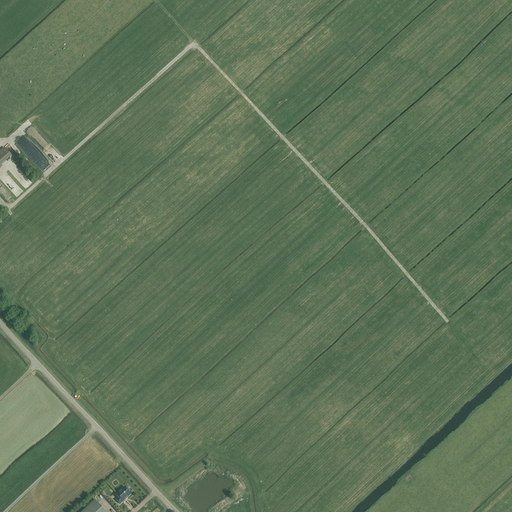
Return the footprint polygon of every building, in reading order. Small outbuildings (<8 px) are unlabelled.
[(0,163),(10,154),(4,148),(0,151),(0,163)] [(30,152),(42,169),(47,166),(34,149),(30,152)] [(9,166),(25,187),(30,184),(14,163),(9,166)] [(4,173),(0,176),(8,183),(9,182),(10,182),(11,181),(14,184),(15,183),(4,173)] [(115,495),(118,498),(116,500),(120,504),(131,494),(124,487),(115,495)] [(105,511),(95,500),(81,511),(105,511)]
